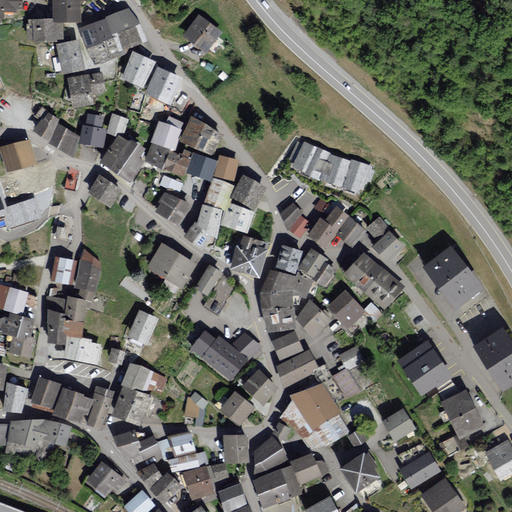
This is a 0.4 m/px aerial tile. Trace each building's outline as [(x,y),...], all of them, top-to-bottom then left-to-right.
[(0,0),(0,20),(8,21),(7,13),(20,13),(20,11),(26,11),(25,0),(0,0)] [(83,0),(57,0),(58,18),(59,23),(67,23),(85,22),(83,0)] [(129,9),(81,29),(96,65),(144,46),(129,9)] [(201,17),(186,40),(211,56),(226,32),(201,17)] [(58,18),(30,20),(31,43),(62,42),(63,40),(68,40),(67,23),(59,23),(58,18)] [(82,39),(59,45),(67,74),(90,68),(82,39)] [(147,89),(159,63),(135,52),(124,79),(147,89)] [(182,78),(158,67),(146,94),(170,104),(182,78)] [(104,72),(69,78),(76,109),(100,105),(98,95),(108,93),(104,72)] [(54,145),(61,125),(63,118),(51,112),(46,119),(44,118),(36,131),(54,145)] [(107,116),(87,113),(85,125),(83,124),(81,136),(80,147),(105,151),(108,129),(106,129),(107,116)] [(129,119),(113,115),(109,134),(125,138),(129,119)] [(161,121),(154,142),(178,150),(185,131),(182,130),(185,124),(171,117),(168,123),(161,121)] [(226,133),(194,118),(184,142),(215,156),(226,133)] [(81,136),(61,125),(54,145),(76,158),(80,147),(81,136)] [(121,135),(104,162),(134,183),(148,162),(146,161),(151,150),(142,143),(121,135)] [(299,136),(288,163),(360,191),(376,165),(299,136)] [(29,139),(1,149),(10,174),(38,164),(29,139)] [(174,150),(153,143),(151,150),(146,161),(148,162),(167,169),(170,159),(173,152),(174,150)] [(219,161),(196,154),(193,160),(173,152),(170,159),(192,168),(189,174),(212,182),(219,161)] [(221,157),(217,177),(238,181),(242,161),(221,157)] [(189,174),(192,168),(170,159),(167,169),(187,178),(189,174)] [(79,172),(69,167),(65,188),(75,190),(79,172)] [(101,175),(91,194),(115,207),(125,189),(101,175)] [(245,176),(234,198),(258,210),(269,189),(245,176)] [(183,184),(164,177),(160,187),(179,194),(183,184)] [(237,187),(215,179),(206,202),(227,211),(237,187)] [(0,182),(0,215),(5,214),(8,225),(41,217),(36,196),(6,204),(0,182)] [(195,204),(166,192),(160,203),(162,204),(158,211),(181,226),(191,213),(195,204)] [(278,211),(291,231),(302,217),(304,214),(291,201),(278,211)] [(258,212),(234,204),(227,226),(251,234),(258,212)] [(205,206),(201,223),(218,235),(223,236),(226,212),(205,206)] [(338,207),(328,220),(340,230),(351,218),(338,207)] [(60,214),(56,234),(73,240),(73,218),(60,214)] [(302,217),(291,231),(300,239),(312,224),(302,217)] [(322,219),(309,237),(327,249),(339,231),(322,219)] [(381,219),(368,229),(377,241),(390,231),(381,219)] [(353,220),(339,236),(355,250),(369,234),(353,220)] [(199,221),(187,236),(206,250),(217,236),(201,223),(199,221)] [(394,233),(376,248),(389,263),(406,248),(394,233)] [(240,245),(234,268),(261,278),(272,245),(246,236),(243,245),(240,245)] [(199,264),(164,243),(150,267),(169,278),(165,285),(179,293),(183,287),(185,288),(199,264)] [(305,252),(284,246),(277,268),(299,274),(305,252)] [(455,246),(427,268),(460,310),(488,288),(455,246)] [(103,265),(86,251),(83,260),(77,289),(81,290),(80,296),(95,300),(103,265)] [(314,251),(302,268),(320,281),(332,264),(314,251)] [(365,254),(347,274),(387,311),(405,290),(365,254)] [(79,261),(57,257),(52,283),(74,287),(79,261)] [(210,294),(225,272),(214,264),(199,286),(210,294)] [(332,264),(320,281),(318,284),(327,291),(340,273),(332,264)] [(261,308),(268,334),(298,329),(296,306),(296,295),(306,301),(314,282),(300,276),(299,278),(273,271),(263,292),(261,308)] [(0,309),(7,311),(13,288),(25,291),(29,278),(15,275),(15,279),(7,279),(7,283),(0,282),(0,309)] [(221,281),(204,308),(220,318),(236,291),(221,281)] [(13,288),(7,311),(25,316),(31,293),(25,291),(13,288)] [(89,297),(71,291),(69,295),(47,293),(45,329),(51,336),(70,341),(72,332),(87,335),(88,318),(89,297)] [(351,293),(331,311),(348,331),(368,313),(351,293)] [(311,301),(298,320),(315,338),(333,321),(311,301)] [(158,316),(140,307),(127,334),(146,343),(158,316)] [(0,319),(0,332),(16,337),(23,338),(28,318),(13,315),(12,319),(7,317),(3,320),(0,319)] [(16,337),(13,353),(35,359),(38,343),(34,342),(37,327),(39,320),(28,318),(23,338),(16,337)] [(511,335),(507,328),(476,347),(504,392),(511,386),(511,335)] [(262,349),(245,334),(235,345),(221,334),(219,336),(208,329),(192,350),(234,385),(262,349)] [(70,341),(67,359),(100,365),(104,343),(87,335),(72,332),(70,341)] [(298,332),(274,341),(282,361),(306,352),(298,332)] [(454,375),(427,337),(397,358),(421,394),(454,375)] [(128,351),(114,347),(110,361),(124,366),(128,351)] [(357,347),(340,356),(347,370),(364,362),(357,347)] [(312,351),(279,367),(286,390),(322,374),(312,351)] [(12,364),(0,361),(0,389),(5,390),(7,390),(12,364)] [(168,379),(132,363),(124,385),(158,397),(160,393),(164,394),(168,379)] [(347,370),(333,377),(345,401),(360,394),(347,370)] [(261,372),(245,389),(261,404),(277,386),(261,372)] [(65,384),(41,377),(34,403),(57,410),(65,384)] [(295,402),(282,419),(297,431),(310,451),(351,433),(340,416),(343,414),(323,384),(292,397),(295,402)] [(9,386),(4,411),(25,414),(29,389),(9,386)] [(103,430),(116,393),(100,388),(97,400),(90,416),(87,424),(103,430)] [(125,388),(114,416),(145,428),(156,400),(125,388)] [(67,389),(57,414),(85,425),(88,416),(90,416),(97,400),(67,389)] [(471,390),(444,403),(462,440),(489,428),(471,390)] [(210,403),(197,392),(191,400),(199,407),(205,411),(210,403)] [(238,392),(223,409),(244,426),(258,409),(238,392)] [(199,407),(191,400),(188,416),(199,417),(199,407)] [(404,409),(383,422),(396,443),(417,430),(404,409)] [(69,451),(74,428),(65,424),(48,420),(36,420),(12,422),(12,425),(9,447),(40,449),(51,450),(69,451)] [(281,423),(275,434),(287,441),(293,431),(281,423)] [(0,446),(9,447),(12,425),(0,424),(0,446)] [(350,438),(356,449),(369,442),(363,431),(350,438)] [(115,439),(127,463),(134,461),(137,467),(164,453),(156,437),(143,441),(138,432),(115,439)] [(193,432),(172,439),(177,459),(199,452),(193,432)] [(464,447),(457,435),(442,442),(449,456),(464,447)] [(250,437),(227,438),(229,465),(252,464),(250,437)] [(274,438),(257,453),(258,467),(257,478),(269,473),(290,462),(274,438)] [(511,445),(509,440),(484,453),(500,482),(511,475),(511,445)] [(442,471),(429,450),(400,466),(413,488),(442,471)] [(371,453),(345,470),(360,492),(386,476),(371,453)] [(199,455),(171,461),(174,473),(201,468),(199,455)] [(316,457),(294,465),(302,485),(323,477),(316,457)] [(105,462),(89,481),(108,497),(124,478),(105,462)] [(155,464),(138,473),(151,488),(164,476),(155,464)] [(225,464),(212,468),(217,482),(229,478),(225,464)] [(209,467),(183,475),(192,503),(216,496),(209,467)] [(293,468),(255,483),(263,510),(292,500),(305,496),(293,468)] [(170,473),(153,489),(167,505),(185,489),(170,473)] [(463,511),(468,509),(445,480),(423,496),(434,511),(463,511)] [(220,493),(225,511),(238,511),(251,507),(244,485),(220,493)] [(151,511),(158,507),(144,492),(126,508),(129,511),(151,511)] [(296,511),(292,500),(263,510),(263,511),(296,511)] [(338,511),(332,500),(309,511),(338,511)]
